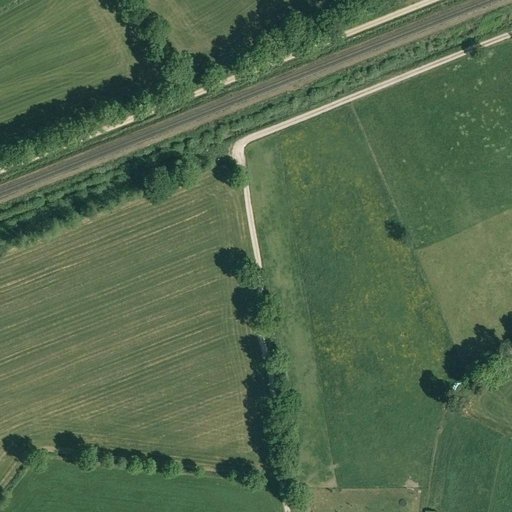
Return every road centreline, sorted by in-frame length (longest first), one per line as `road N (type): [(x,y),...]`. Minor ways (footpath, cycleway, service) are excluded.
road 1 (track): [(0,170),(434,0)]
road 2 (track): [(239,142),(287,511)]
road 3 (track): [(229,146),(511,34)]
